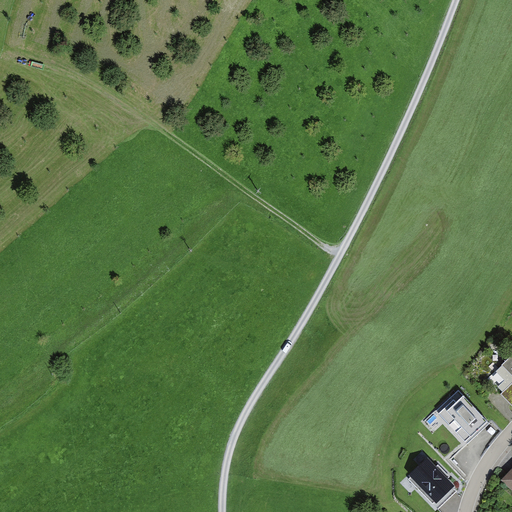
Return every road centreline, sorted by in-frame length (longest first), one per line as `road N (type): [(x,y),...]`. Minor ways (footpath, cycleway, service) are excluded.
road 1 (track): [(456,0),(339,256),(233,437),(223,511)]
road 2 (track): [(339,256),(96,83),(41,60)]
